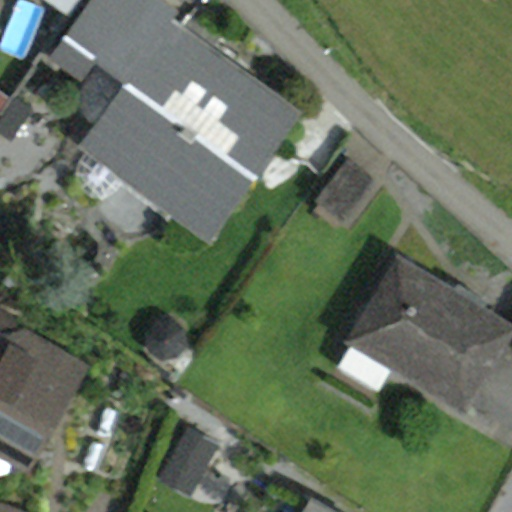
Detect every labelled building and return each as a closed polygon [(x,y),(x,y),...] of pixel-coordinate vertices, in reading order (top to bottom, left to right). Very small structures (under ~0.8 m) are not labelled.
[(76,0),(48,0),(67,13),(76,0)] [(284,110),(177,33),(175,36),(162,55),(151,48),(164,29),(123,0),(88,49),(105,60),(85,92),(86,108),(97,120),(80,144),(92,153),(79,171),(102,196),(118,174),(170,212),(179,199),(207,218),(284,110)] [(151,48),(162,55),(175,36),(164,29),(151,48)] [(349,162),(322,197),(344,214),(371,179),(349,162)] [(394,363),(463,404),(510,325),(479,306),(456,292),(398,258),(351,337),(355,339),(340,364),(379,388),(394,363)] [(483,298),(461,285),(456,292),(479,306),(483,298)] [(66,383),(36,366),(28,339),(0,345),(16,318),(0,309),(0,436),(26,452),(66,383)] [(185,342),(182,328),(170,320),(156,323),(148,334),(151,348),(163,356),(177,353),(185,342)] [(66,383),(76,366),(28,339),(36,366),(66,383)] [(194,436),(178,487),(209,496),(225,445),(194,436)]
